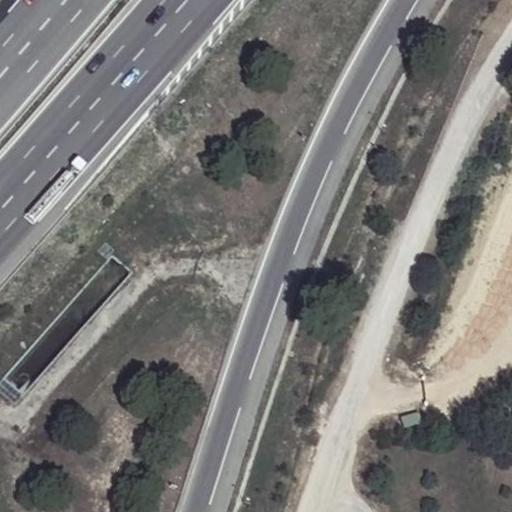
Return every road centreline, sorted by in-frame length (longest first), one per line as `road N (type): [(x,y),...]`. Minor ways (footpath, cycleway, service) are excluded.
road 1 (motorway): [(205,511),(354,110),(420,0)]
road 2 (residential): [(511,55),(476,103),(319,511)]
road 3 (motorway): [(0,208),(185,0)]
road 4 (unknown): [(359,405),(511,404)]
